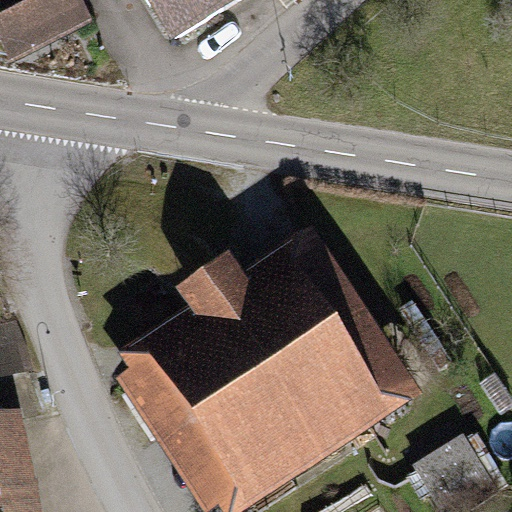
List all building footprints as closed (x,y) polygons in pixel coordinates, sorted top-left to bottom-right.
[(68,0),(0,0),(0,39),(8,56),(79,23),(68,0)] [(151,0),(176,40),(240,0),(151,0)] [(215,338),(132,391),(161,436),(195,415),(239,484),(365,402),(334,355),(365,334),(322,269),(251,315),(226,277),(190,301),(215,338)] [(0,328),(0,382),(33,374),(14,325),(0,328)] [(0,511),(14,511),(0,442),(0,511)] [(468,511),(497,493),(463,442),(416,473),(441,511),(468,511)]
